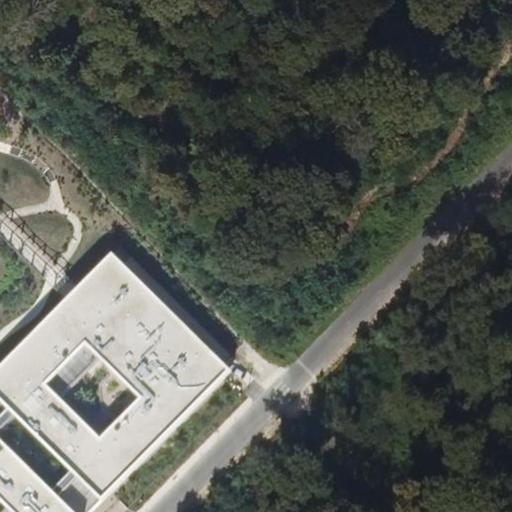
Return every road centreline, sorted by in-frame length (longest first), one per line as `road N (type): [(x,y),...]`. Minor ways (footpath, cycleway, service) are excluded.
road 1 (track): [(0,102),(279,393)]
road 2 (unclassified): [(279,393),(511,161)]
road 3 (residential): [(162,511),(279,393)]
